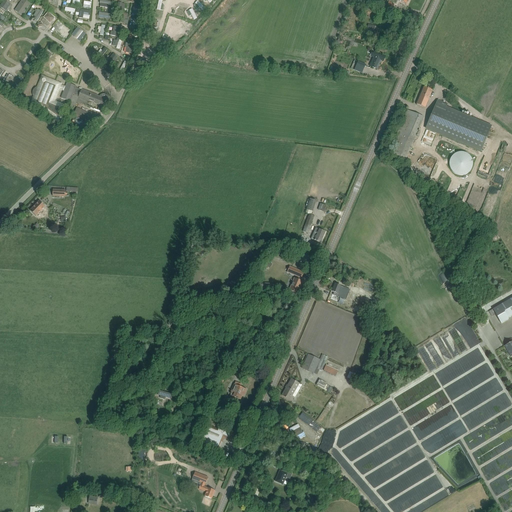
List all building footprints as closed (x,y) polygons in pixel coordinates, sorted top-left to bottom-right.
[(11,4),(13,1),(13,0),(3,0),(4,0),(0,6),(0,7),(7,12),(12,5),(11,4)] [(22,16),(30,4),(24,0),(22,0),(15,11),(22,16)] [(80,10),(79,18),(83,18),(84,14),(90,16),(91,11),(80,10)] [(43,18),(50,24),(55,18),(48,12),(43,18)] [(2,13),(0,16),(0,17),(7,21),(9,17),(2,13)] [(70,35),(72,33),(65,26),(63,28),(70,35)] [(75,35),(81,39),(87,32),(81,27),(75,35)] [(113,35),(124,36),(124,27),(117,27),(116,32),(114,31),(113,35)] [(123,50),(126,40),(120,38),(117,48),(123,50)] [(126,43),(125,47),(129,48),(128,53),(134,54),(135,45),(126,43)] [(375,69),(377,69),(380,63),(379,62),(380,60),(383,62),(383,61),(382,61),(384,57),(385,58),(380,56),(374,53),(372,57),(373,58),(370,67),(375,69)] [(118,60),(115,58),(114,59),(111,57),(108,62),(115,66),(118,60)] [(34,69),(38,62),(33,59),(29,67),(34,69)] [(127,60),(121,71),(126,74),(132,63),(127,60)] [(34,96),(31,104),(61,123),(66,116),(67,116),(67,115),(69,112),(67,111),(65,115),(63,113),(65,108),(66,105),(55,101),(60,89),(64,91),(61,98),(71,101),(69,107),(72,108),(73,105),(75,106),(76,104),(80,103),(86,106),(88,101),(90,101),(97,104),(101,106),(102,104),(104,105),(106,100),(107,100),(106,97),(104,97),(101,96),(101,98),(97,97),(97,95),(82,89),(81,90),(76,88),(76,87),(67,83),(66,87),(61,85),(62,84),(42,76),(40,81),(37,88),(36,88),(35,88),(34,89),(33,90),(33,91),(33,93),(32,94),(33,95),(33,96),(34,96)] [(416,104),(421,106),(425,108),(433,91),(428,89),(424,87),(416,104)] [(425,129),(481,152),(492,126),(447,107),(448,104),(437,100),(425,129)] [(74,116),(80,118),(85,120),(88,113),(77,108),(74,116)] [(407,110),(398,132),(415,139),(424,117),(412,112),(407,110)] [(472,164),(472,162),(472,160),(471,158),(470,156),(468,155),(466,153),(464,153),(462,152),(459,152),(457,153),(456,154),(454,154),(453,156),(451,157),(450,159),(450,161),(449,164),(450,166),(450,168),(451,170),(453,172),(454,173),(456,174),(457,175),(459,175),(462,175),(464,175),(466,174),(468,173),(470,171),(471,169),(472,168),(472,166),(472,164)] [(30,211),(34,214),(36,216),(45,207),(39,201),(30,211)] [(318,210),(319,211),(324,212),(326,206),(320,204),(318,210)] [(305,231),(310,233),(317,216),(311,214),(305,231)] [(310,239),(316,241),(321,243),(325,232),(315,228),(310,239)] [(304,273),(299,271),(289,266),(287,273),(296,276),(295,279),(294,278),(289,291),(291,292),(295,294),(295,293),(298,294),(303,282),(299,281),(301,278),(304,273)] [(361,280),(357,286),(372,295),(376,288),(377,286),(372,283),(371,285),(363,279),(362,281),(361,280)] [(332,294),(330,299),(345,305),(352,287),(337,281),(332,291),(335,292),(334,295),(332,294)] [(355,304),(363,307),(366,298),(359,295),(355,304)] [(511,298),(493,309),(501,324),(509,320),(508,318),(511,315),(511,298)] [(461,349),(464,353),(467,351),(463,342),(460,344),(461,346),(459,347),(460,350),(461,349)] [(308,355),(302,368),(306,370),(314,374),(316,369),(322,371),(328,357),(323,355),(320,360),(312,357),(308,355)] [(241,379),(246,369),(236,365),(232,375),(241,379)] [(326,365),(323,371),(335,376),(338,371),(326,365)] [(226,368),(219,383),(222,384),(227,372),(228,373),(231,374),(233,371),(226,368)] [(350,372),(347,378),(348,378),(352,380),(353,381),(356,375),(350,372)] [(302,385),(296,381),(291,379),(282,396),(292,402),(294,398),(302,385)] [(333,388),(326,385),(327,383),(319,379),(316,385),(330,393),(333,388)] [(234,385),(231,392),(230,394),(231,394),(229,400),(236,403),(238,399),(240,400),(242,396),(243,396),(246,389),(240,387),(241,384),(237,382),(236,385),(234,385)] [(173,395),(159,391),(158,395),(161,396),(160,399),(165,400),(165,398),(171,399),(173,395)] [(313,409),(309,413),(324,425),(327,420),(313,409)] [(320,435),(324,430),(302,413),(298,418),(320,435)] [(195,442),(218,452),(224,438),(230,440),(230,438),(234,430),(219,424),(216,429),(203,423),(195,442)] [(300,428),(294,431),(297,436),(298,435),(300,438),(305,435),(303,432),(302,433),(300,428)] [(277,445),(266,441),(264,447),(275,452),(277,445)] [(280,470),(275,482),(283,485),(288,474),(280,470)] [(195,472),(192,479),(201,483),(200,486),(204,487),(208,478),(195,472)] [(204,487),(200,486),(199,489),(207,492),(205,496),(211,499),(214,491),(204,487)]
